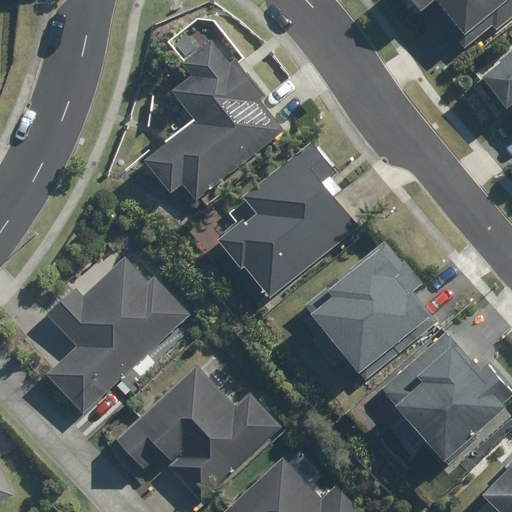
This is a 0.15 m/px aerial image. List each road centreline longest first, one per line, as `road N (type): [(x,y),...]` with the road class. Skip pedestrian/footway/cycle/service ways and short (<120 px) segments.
road 1 (residential): [(305,0),(511,253)]
road 2 (residential): [(92,0),(49,150),(0,235)]
road 3 (residential): [(124,511),(0,374)]
